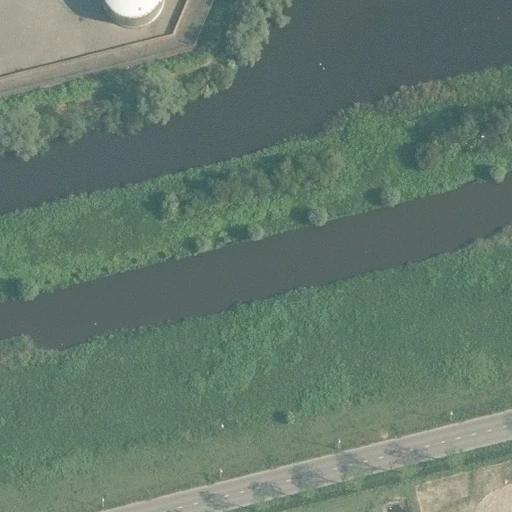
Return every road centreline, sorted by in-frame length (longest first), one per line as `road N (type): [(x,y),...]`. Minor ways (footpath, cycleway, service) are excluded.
road 1 (track): [(0,262),(511,135)]
road 2 (unclassified): [(148,511),(511,421)]
